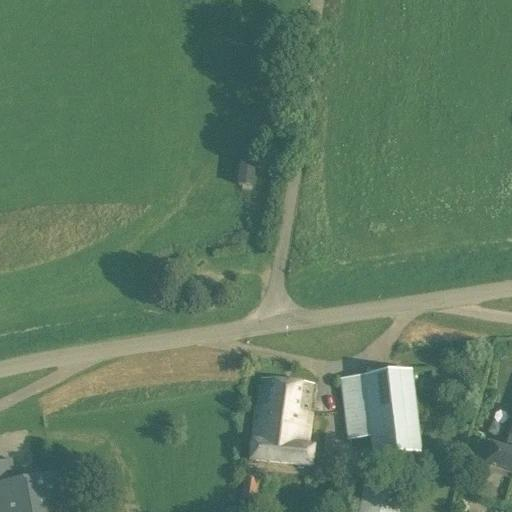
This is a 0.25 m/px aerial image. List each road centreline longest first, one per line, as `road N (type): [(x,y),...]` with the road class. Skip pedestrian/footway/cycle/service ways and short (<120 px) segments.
road 1 (unclassified): [(266,325),(315,0)]
road 2 (unclassified): [(0,368),(266,325)]
road 3 (unclassified): [(266,325),(511,287)]
